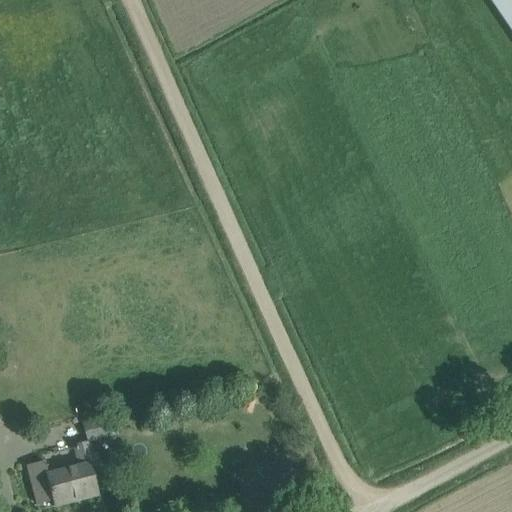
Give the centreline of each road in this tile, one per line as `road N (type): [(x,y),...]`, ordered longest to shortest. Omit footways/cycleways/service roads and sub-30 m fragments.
road 1 (track): [(133,0),(361,511)]
road 2 (unclassified): [(361,511),(511,436)]
